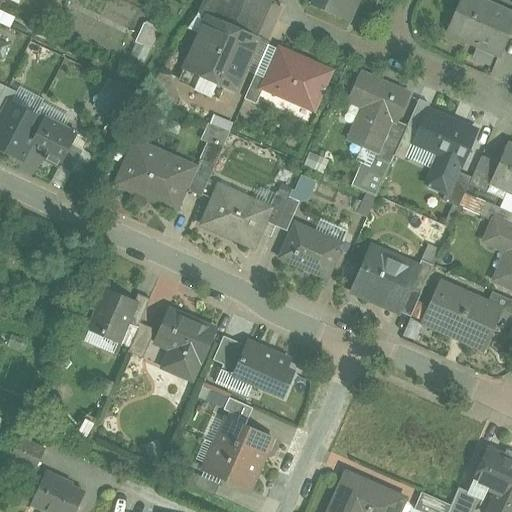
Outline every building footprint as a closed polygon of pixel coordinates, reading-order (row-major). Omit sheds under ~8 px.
[(204,0),(199,13),(208,17),(235,29),(245,7),(228,0),(204,0)] [(228,0),(245,7),(247,8),(250,0),(228,0)] [(250,0),(247,8),(245,7),(235,29),(258,39),(274,1),(272,0),(250,0)] [(358,0),(313,0),(312,4),(349,20),(358,0)] [(511,14),(477,0),(463,0),(450,32),(501,54),(511,29),(511,28),(511,14)] [(235,29),(208,17),(189,59),(185,68),(207,77),(206,77),(214,80),(225,86),(236,90),(259,39),(258,39),(235,29)] [(142,62),(157,28),(140,21),(125,55),(142,62)] [(314,65),(281,50),(270,75),(264,88),(265,88),(315,110),(332,71),(315,64),(314,65)] [(259,70),(246,99),(258,104),(265,88),(264,88),(270,75),(259,70)] [(409,93),(362,73),(350,101),(364,107),(350,139),(379,151),(384,141),(393,119),(397,120),(409,93)] [(225,86),(214,80),(208,93),(220,98),(225,86)] [(20,92),(8,87),(0,102),(0,116),(2,117),(11,101),(14,102),(20,92)] [(2,117),(0,120),(0,153),(21,165),(35,140),(37,135),(36,134),(28,130),(15,124),(24,107),(14,102),(11,101),(2,117)] [(478,132),(429,110),(414,145),(440,156),(428,184),(447,192),(448,193),(457,171),(460,165),(463,166),(478,132)] [(45,117),(37,113),(28,130),(36,134),(45,117)] [(78,134),(45,117),(36,134),(37,135),(35,140),(50,148),(45,158),(61,167),(73,144),(78,134)] [(397,120),(393,119),(384,141),(399,147),(409,125),(397,120)] [(84,150),(73,144),(61,167),(72,173),(84,150)] [(156,156),(138,148),(139,145),(138,144),(121,185),(177,209),(194,169),(157,153),(156,156)] [(511,146),(509,146),(501,164),(494,179),(511,187),(511,146)] [(501,164),(483,156),(473,178),(470,185),(488,193),(489,192),(485,190),(491,178),(494,179),(501,164)] [(216,166),(204,160),(190,192),(202,197),(216,166)] [(457,171),(448,193),(447,192),(443,200),(460,207),(470,185),(473,178),(457,171)] [(511,187),(494,179),(491,178),(485,190),(489,192),(488,193),(504,200),(509,189),(511,190),(511,187)] [(271,208),(222,186),(205,224),(223,232),(223,231),(257,246),(267,223),(273,208),(271,208)] [(278,192),(271,208),(273,208),(267,223),(277,227),(290,197),(278,192)] [(290,197),(277,227),(287,232),(300,202),(290,197)] [(511,222),(511,212),(486,202),(480,216),(493,222),(494,221),(510,228),(511,222)] [(511,228),(510,228),(494,221),(493,222),(485,241),(507,251),(495,278),(491,277),(490,277),(511,287),(511,228)] [(324,237),(296,224),(281,258),(329,279),(343,245),(342,244),(341,246),(324,238),(324,237)] [(401,264),(376,253),(369,269),(364,267),(353,292),(401,313),(411,290),(420,269),(418,268),(402,261),(401,264)] [(433,268),(421,262),(418,268),(420,269),(411,290),(422,294),(433,268)] [(121,296),(108,290),(91,330),(92,331),(94,326),(106,331),(103,336),(120,343),(137,303),(135,302),(135,303),(121,297),(121,296)] [(457,303),(435,293),(421,325),(441,333),(442,332),(486,351),(503,311),(503,310),(488,303),(462,292),(457,303)] [(511,300),(493,292),(488,303),(503,310),(503,311),(511,314),(511,300)] [(140,296),(137,303),(120,343),(131,348),(142,324),(152,301),(140,296)] [(217,330),(172,311),(157,344),(179,353),(171,371),(194,381),(202,363),(203,364),(217,330)] [(157,331),(142,324),(131,348),(129,353),(145,360),(157,331)] [(226,337),(215,361),(226,366),(224,369),(236,375),(248,346),(226,337)] [(292,362),(250,342),(248,346),(236,375),(285,397),(295,375),(288,372),(292,362)] [(256,409),(232,398),(227,410),(251,420),(256,409)] [(275,439),(228,418),(217,444),(263,464),(275,439)] [(45,450),(20,439),(11,458),(36,470),(45,450)] [(263,464),(217,444),(205,470),(251,490),(263,464)] [(507,457),(490,450),(476,481),(499,492),(489,511),(511,511),(511,453),(509,452),(507,457)] [(73,485),(47,473),(32,504),(44,510),(42,511),(76,511),(85,494),(72,488),(73,485)] [(364,480),(348,473),(329,511),(400,511),(406,499),(375,485),(374,488),(362,483),(364,480)] [(221,484),(198,474),(193,486),(216,496),(221,484)] [(448,511),(474,511),(481,497),(459,488),(453,503),(451,506),(448,511)] [(448,511),(451,506),(423,493),(415,509),(421,511),(448,511)]
